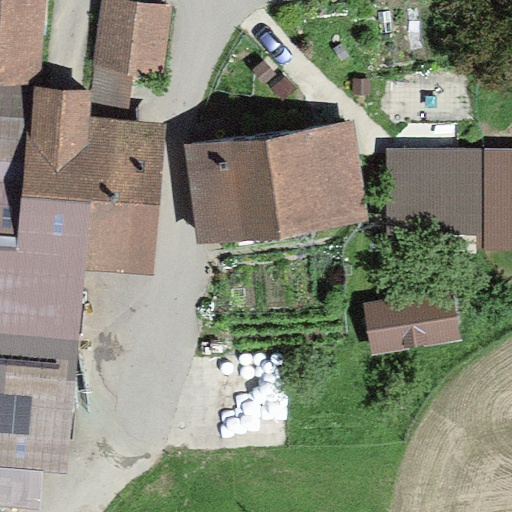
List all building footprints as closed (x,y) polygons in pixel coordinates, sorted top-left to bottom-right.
[(45,0),(0,0),(0,71),(38,75),(45,0)] [(174,0),(104,0),(97,62),(166,70),(174,0)] [(0,461),(45,465),(64,467),(82,254),(149,259),(161,115),(90,109),(92,84),(36,80),(34,104),(0,101),(0,461)] [(355,114),(187,136),(200,230),(368,208),(355,114)] [(486,147),(388,146),(387,220),(486,221),(486,147)] [(451,283),(365,299),(374,346),(460,330),(451,283)] [(45,465),(0,461),(0,504),(42,507),(45,465)]
